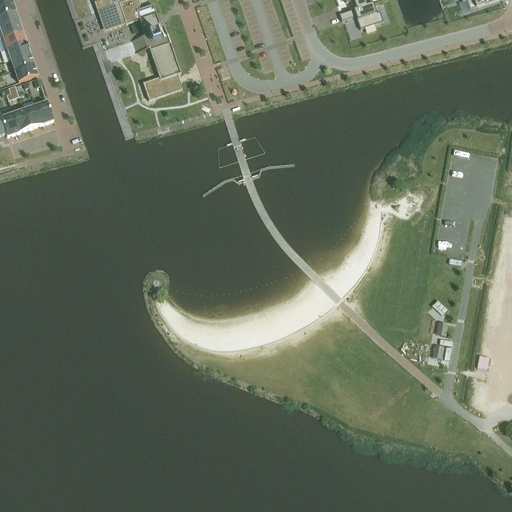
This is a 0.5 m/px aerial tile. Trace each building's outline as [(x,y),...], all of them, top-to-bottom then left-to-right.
[(126,26),(139,21),(145,38),(132,42),(136,55),(149,50),(159,80),(143,85),(149,103),(182,91),(177,77),(181,75),(165,28),(161,29),(153,7),(141,11),(137,0),(133,0),(132,0),(96,0),(93,1),(97,13),(101,12),(108,30),(125,24),(126,26)] [(343,0),(345,4),(350,2),(353,11),(358,10),(372,5),(370,0),(343,0)] [(460,0),(462,4),(466,2),(467,4),(470,13),(489,6),(486,0),(460,0)] [(0,5),(0,17),(15,12),(11,1),(0,5)] [(462,4),(459,5),(462,15),(470,13),(467,4),(466,2),(462,4)] [(352,12),(339,16),(341,23),(355,18),(355,19),(359,31),(365,29),(383,22),(379,12),(375,13),(372,5),(358,10),(353,11),(352,12)] [(0,29),(19,23),(15,12),(0,17),(0,29)] [(0,30),(4,41),(23,34),(19,23),(0,29),(0,30)] [(7,52),(27,45),(23,34),(4,41),(7,52)] [(7,52),(11,63),(30,56),(27,45),(7,52)] [(11,63),(15,74),(34,67),(30,56),(11,63)] [(15,74),(19,85),(38,78),(34,67),(15,74)] [(54,123),(47,104),(35,108),(42,127),(54,123)] [(35,108),(24,112),(30,131),(42,127),(35,108)] [(12,116),(19,135),(30,131),(24,112),(12,116)] [(6,136),(7,139),(19,135),(12,116),(1,120),(6,136)] [(457,152),(456,160),(467,161),(468,153),(457,152)] [(489,283),(485,318),(495,318),(498,284),(489,283)] [(438,302),(433,307),(444,316),(448,312),(438,302)]
